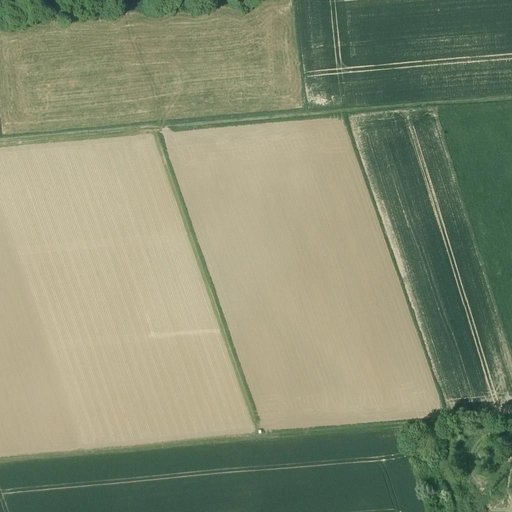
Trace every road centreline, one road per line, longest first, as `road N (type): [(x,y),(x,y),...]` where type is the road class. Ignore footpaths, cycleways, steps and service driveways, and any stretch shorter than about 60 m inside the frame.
road 1 (track): [(0,143),(511,96)]
road 2 (track): [(511,423),(0,462)]
